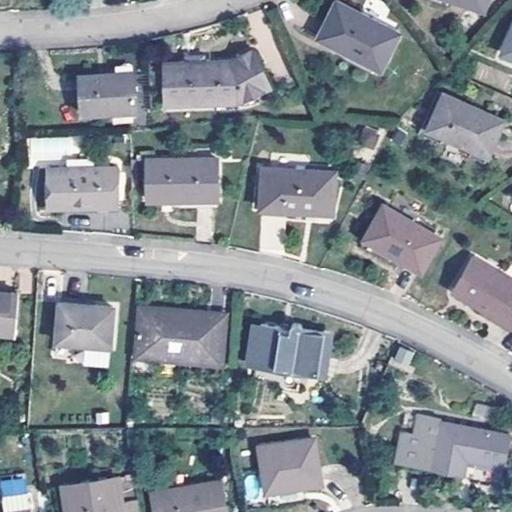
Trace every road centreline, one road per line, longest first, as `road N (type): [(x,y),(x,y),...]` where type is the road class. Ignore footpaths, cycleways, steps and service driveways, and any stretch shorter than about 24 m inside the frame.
road 1 (residential): [(0,247),(222,267),(306,286),(392,317),(511,380)]
road 2 (residential): [(0,30),(126,24),(226,0)]
